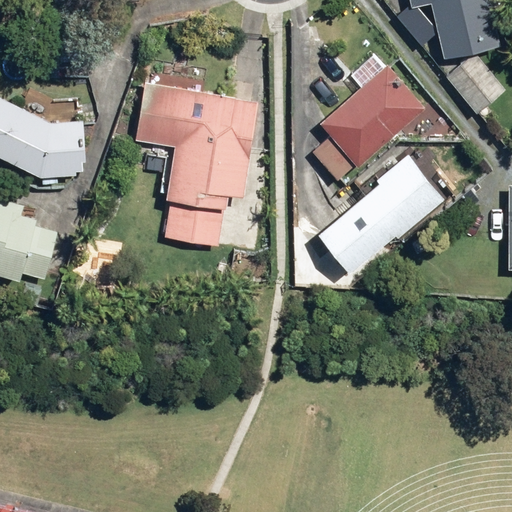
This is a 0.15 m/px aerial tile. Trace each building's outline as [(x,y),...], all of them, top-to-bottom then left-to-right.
[(409,0),(411,8),(427,4),(436,55),(491,45),(482,0),(409,0)] [(466,53),(444,71),(473,108),(495,91),(466,53)] [(314,122),(328,139),(309,153),(330,180),(349,165),(352,168),(421,111),(383,65),(314,122)] [(224,239),(231,183),(252,185),(259,128),(256,128),(261,95),(152,79),(144,134),(180,139),(168,232),(224,239)] [(4,91),(0,98),(0,146),(45,168),(45,169),(47,169),(49,169),(89,169),(89,114),(52,114),(4,91)] [(312,233),(343,274),(439,200),(407,160),(312,233)] [(511,182),(502,183),(503,269),(511,269),(511,182)] [(0,185),(0,259),(31,269),(51,201),(0,185)]
